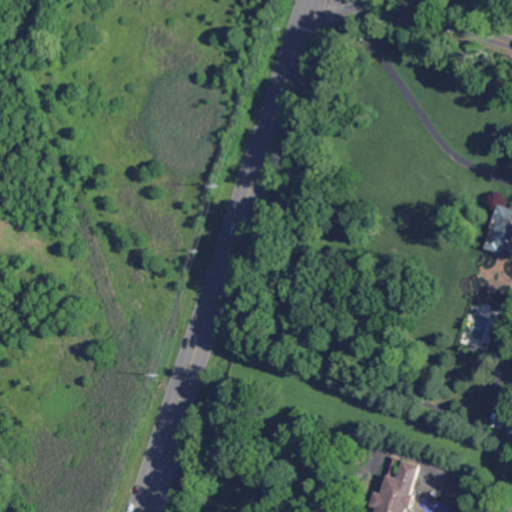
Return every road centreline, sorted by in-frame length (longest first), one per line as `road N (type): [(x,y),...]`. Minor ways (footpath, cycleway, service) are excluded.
road 1 (primary): [(316,0),(144,511)]
road 2 (secondary): [(316,1),(388,5),(511,43)]
